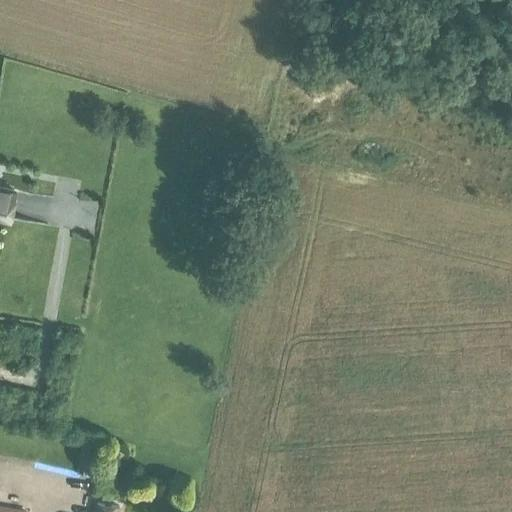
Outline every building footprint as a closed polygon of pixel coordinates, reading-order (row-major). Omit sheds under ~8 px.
[(0,216),(8,218),(14,189),(0,186),(0,216)] [(0,232),(0,270),(2,262),(3,262),(9,234),(0,232)] [(94,289),(97,276),(85,273),(81,287),(94,289)] [(73,379),(71,419),(112,421),(114,380),(73,379)] [(117,511),(118,508),(96,503),(94,511),(117,511)]
